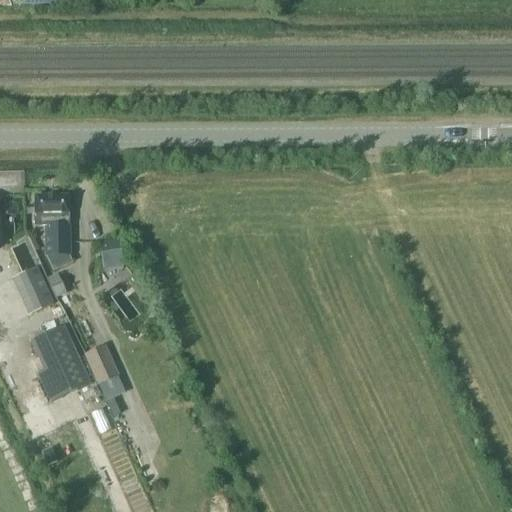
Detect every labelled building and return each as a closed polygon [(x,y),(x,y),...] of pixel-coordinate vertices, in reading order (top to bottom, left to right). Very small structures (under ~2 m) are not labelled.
[(68,197),(34,197),(35,216),(35,227),(46,226),(47,256),(69,256),(69,215),(68,197)] [(99,242),(102,264),(123,261),(120,239),(99,242)] [(60,271),(49,276),(58,296),(69,291),(60,271)] [(42,279),(19,289),(31,316),(54,305),(42,279)] [(125,288),(115,294),(131,321),(141,315),(125,288)] [(61,399),(90,385),(63,327),(29,343),(43,371),(36,374),(50,404),(61,399)] [(120,373),(107,340),(86,350),(107,399),(127,390),(119,373),(120,373)]
